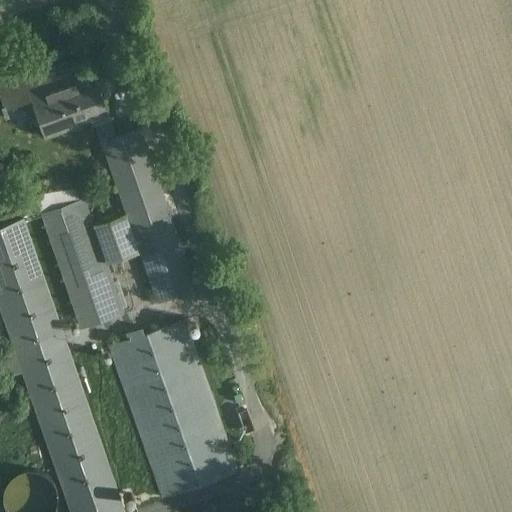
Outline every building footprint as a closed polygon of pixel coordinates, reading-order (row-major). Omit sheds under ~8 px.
[(67,60),(0,83),(0,96),(4,107),(32,97),(44,132),(69,123),(67,118),(89,110),(92,120),(94,120),(109,115),(94,72),(74,79),(67,60)] [(94,120),(101,141),(116,135),(109,115),(94,120)] [(116,135),(101,141),(157,300),(194,287),(139,128),(116,135)] [(80,199),(41,212),(80,327),(120,314),(80,199)] [(21,218),(0,225),(0,299),(72,511),(119,511),(122,511),(21,218)] [(185,319),(108,346),(161,498),(237,471),(185,319)] [(17,475),(14,477),(11,481),(9,484),(8,488),(7,492),(6,497),(7,501),(8,505),(9,509),(11,511),(53,511),(55,510),(57,506),(58,502),(59,498),(59,494),(58,490),(57,486),(55,482),(52,479),(49,476),(46,473),(42,471),(38,470),(33,470),(29,470),(25,471),(21,473),(17,475)]
